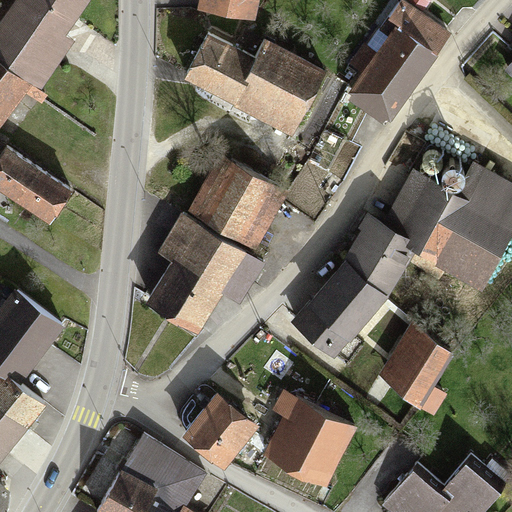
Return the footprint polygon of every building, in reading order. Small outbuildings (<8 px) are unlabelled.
[(85,0),(20,0),(0,29),(0,138),(3,141),(74,44),(65,37),(89,3),(85,0)] [(261,0),(209,0),(207,16),(258,24),(261,0)] [(391,32),(426,59),(442,38),(399,5),(383,26),(391,32)] [(391,32),(342,97),(376,123),(426,59),(391,32)] [(189,77),(291,128),(318,75),(261,46),(253,61),(209,39),(189,77)] [(8,154),(0,166),(0,187),(57,222),(74,195),(8,154)] [(188,219),(252,255),(285,196),(221,160),(188,219)] [(412,174),(379,231),(408,252),(476,291),(511,227),(511,191),(469,167),(450,199),(441,195),(412,174)] [(245,304),(268,264),(252,255),(188,219),(182,216),(160,256),(173,263),(221,290),(245,304)] [(369,224),(342,262),(381,290),(408,252),(379,231),(369,224)] [(221,290),(173,263),(151,302),(199,329),(221,290)] [(341,268),(291,322),(328,356),(378,303),(341,268)] [(18,297),(0,319),(0,377),(1,378),(16,390),(62,332),(18,297)] [(408,331),(377,380),(401,395),(398,399),(424,415),(437,395),(427,388),(447,356),(408,331)] [(16,390),(1,378),(0,378),(0,511),(3,511),(16,496),(0,483),(0,465),(47,407),(30,394),(26,398),(16,390)] [(209,396),(181,435),(228,468),(256,429),(209,396)] [(285,419),(264,460),(319,488),(348,432),(280,398),(272,413),(285,419)] [(148,442),(127,476),(157,495),(184,511),(186,511),(207,480),(148,442)] [(479,511),(494,495),(462,468),(438,497),(411,474),(384,505),(391,511),(479,511)] [(104,511),(145,511),(157,495),(127,476),(104,511)]
